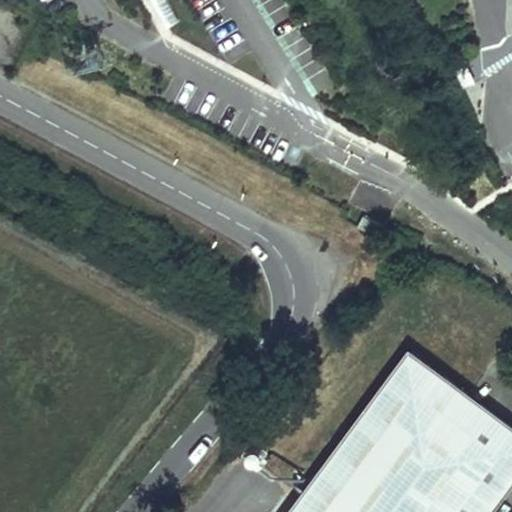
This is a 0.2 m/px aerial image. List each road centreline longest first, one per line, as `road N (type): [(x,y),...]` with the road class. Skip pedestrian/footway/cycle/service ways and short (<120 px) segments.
road 1 (unclassified): [(0,95),(271,244),(284,264),(294,298),(284,333),(143,511)]
road 2 (unknown): [(271,244),(318,244),(449,209)]
